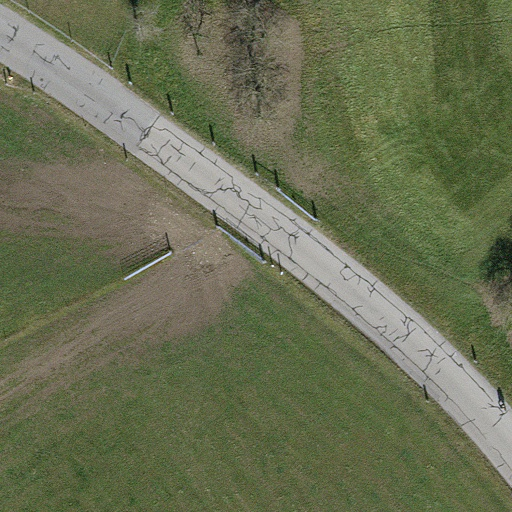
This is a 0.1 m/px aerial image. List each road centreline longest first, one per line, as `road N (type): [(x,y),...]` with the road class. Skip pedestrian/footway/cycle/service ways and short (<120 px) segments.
road 1 (tertiary): [(0,32),(315,261)]
road 2 (tertiary): [(511,451),(388,318),(315,261)]
